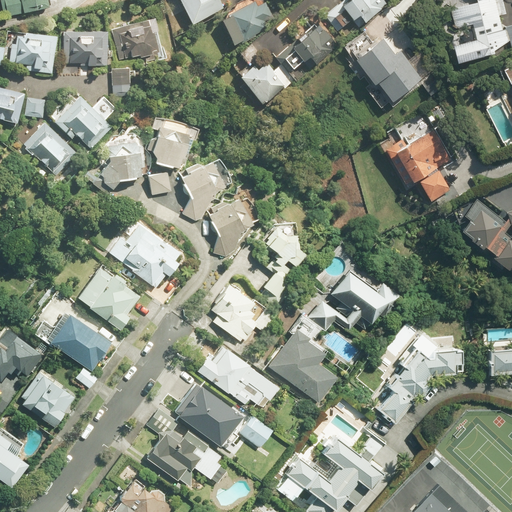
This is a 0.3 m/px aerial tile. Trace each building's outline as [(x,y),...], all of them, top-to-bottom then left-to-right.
[(0,0),(0,3),(3,18),(47,7),(45,0),(0,0)] [(179,0),(192,24),(223,7),(219,0),(179,0)] [(261,0),(256,0),(220,19),(234,45),(274,24),(261,0)] [(353,19),(358,16),(364,24),(386,4),(382,0),(347,0),(341,5),(353,19)] [(471,40),(445,48),(450,66),(511,49),(511,24),(500,28),(497,17),(504,16),(499,0),(471,0),(472,4),(446,10),(451,28),(467,24),(471,40)] [(340,13),(333,19),(341,29),(348,23),(340,13)] [(130,58),(158,49),(152,30),(149,31),(145,19),(110,30),(119,59),(129,56),(130,58)] [(319,24),(276,59),(287,73),(307,57),(314,65),(337,46),(319,24)] [(63,31),(62,63),(86,64),(86,67),(106,67),(107,32),(63,31)] [(53,73),(55,36),(42,35),(43,33),(23,32),(23,35),(18,35),(17,44),(12,44),(10,63),(32,64),(32,68),(39,68),(39,72),(53,73)] [(383,37),(355,58),(374,84),(377,81),(392,101),(421,79),(401,51),(396,55),(383,37)] [(257,69),(252,64),(237,79),(262,104),(289,78),(278,66),(274,70),(265,62),(257,69)] [(511,104),(510,105),(511,108),(511,64),(501,70),(511,93),(511,104)] [(129,66),(112,66),(113,92),(129,92),(129,66)] [(0,87),(0,118),(15,122),(22,93),(0,87)] [(46,96),(26,94),(24,112),(44,114),(46,96)] [(101,97),(91,108),(80,96),(53,123),(70,140),(76,135),(89,148),(110,127),(105,121),(115,111),(101,97)] [(189,126),(157,119),(153,118),(151,127),(155,128),(150,152),(155,153),(152,163),(177,168),(178,162),(184,163),(189,138),(192,139),(194,126),(189,126)] [(390,160),(398,155),(411,180),(417,176),(431,200),(450,189),(437,166),(450,158),(435,130),(421,137),(413,121),(379,140),(390,160)] [(77,154),(44,122),(22,144),(54,177),(77,154)] [(106,143),(107,161),(96,176),(86,169),(81,176),(99,188),(103,182),(111,188),(118,178),(146,176),(146,175),(146,164),(142,164),(141,140),(138,140),(132,134),(113,135),(106,143)] [(218,160),(212,163),(203,167),(201,161),(185,168),(187,173),(180,176),(189,198),(182,213),(197,221),(206,202),(215,198),(232,191),(218,160)] [(167,171),(147,174),(150,195),(170,192),(167,171)] [(503,222),(508,221),(511,233),(511,183),(494,188),(503,222)] [(252,225),(238,198),(207,214),(215,237),(211,253),(227,258),(234,247),(238,233),(252,225)] [(455,235),(477,252),(480,249),(492,259),(489,262),(506,276),(511,268),(511,239),(502,231),(506,227),(474,201),(460,218),(466,222),(455,235)] [(136,223),(125,239),(120,236),(107,254),(119,263),(131,271),(155,288),(159,282),(165,274),(169,277),(179,263),(175,260),(179,253),(136,223)] [(283,284),(297,269),(294,267),(305,255),(296,246),(295,235),(285,236),(274,226),(263,238),(265,239),(263,242),(277,255),(274,259),(265,268),(271,274),(261,285),(263,288),(258,294),(275,310),(291,292),(283,284)] [(131,316),(127,313),(140,296),(99,267),(77,297),(118,326),(121,329),(131,316)] [(328,292),(350,308),(344,317),(320,299),(307,316),(325,330),(333,320),(347,330),(358,314),(370,323),(377,314),(384,320),(402,296),(381,281),(373,291),(345,270),(328,292)] [(211,308),(217,313),(211,320),(240,341),(245,334),(246,335),(256,322),(250,318),(253,314),(248,310),(253,303),(229,285),(211,308)] [(102,323),(96,331),(68,312),(48,340),(90,369),(109,342),(117,348),(124,338),(102,323)] [(308,341),(311,336),(297,326),(268,366),(319,403),(337,377),(318,364),(326,354),(308,341)] [(5,327),(0,333),(0,380),(13,363),(27,374),(48,347),(40,341),(34,349),(28,344),(5,327)] [(212,356),(207,353),(196,368),(243,402),(248,396),(262,406),(279,382),(265,372),(222,342),(212,356)] [(436,349),(437,356),(422,356),(412,367),(407,363),(388,386),(393,390),(377,409),(394,423),(426,385),(424,383),(429,375),(453,373),(452,363),(460,362),(459,348),(451,349),(436,349)] [(511,350),(482,353),(484,377),(508,376),(511,376),(511,350)] [(96,378),(82,368),(74,378),(88,388),(96,378)] [(38,371),(19,397),(23,400),(20,405),(28,411),(31,407),(42,415),(39,419),(53,428),(75,397),(38,371)] [(221,445),(231,431),(234,434),(237,429),(261,446),(273,429),(252,414),(246,422),(240,418),(244,412),(199,380),(176,413),(221,445)] [(186,474),(190,468),(203,477),(215,485),(225,471),(213,463),(217,457),(183,434),(180,439),(170,433),(177,423),(157,409),(144,427),(158,436),(142,459),(175,482),(172,486),(180,492),(191,478),(186,474)] [(0,482),(8,488),(25,464),(4,449),(8,443),(0,437),(0,482)] [(368,439),(360,450),(352,459),(328,441),(317,456),(334,468),(324,481),(297,460),(283,478),(313,500),(304,511),(331,511),(341,499),(354,508),(366,493),(384,468),(374,460),(382,449),(368,439)] [(165,511),(168,509),(158,501),(161,498),(150,488),(143,497),(127,483),(113,498),(117,501),(107,511),(165,511)] [(441,511),(423,495),(407,511),(441,511)]
